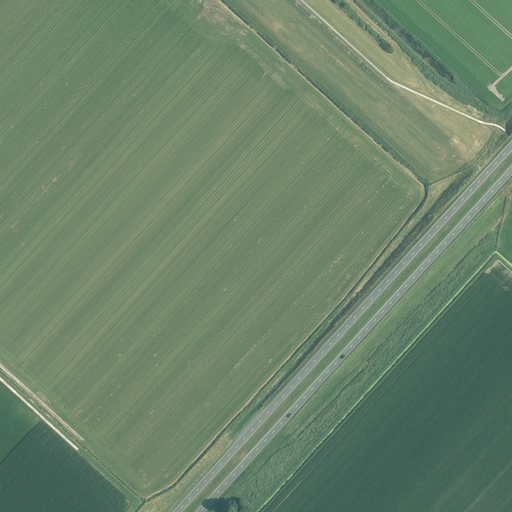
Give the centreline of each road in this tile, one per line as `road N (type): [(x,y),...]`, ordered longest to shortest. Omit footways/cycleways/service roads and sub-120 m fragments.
road 1 (trunk): [(511,144),(177,511)]
road 2 (trunk): [(201,511),(511,169)]
